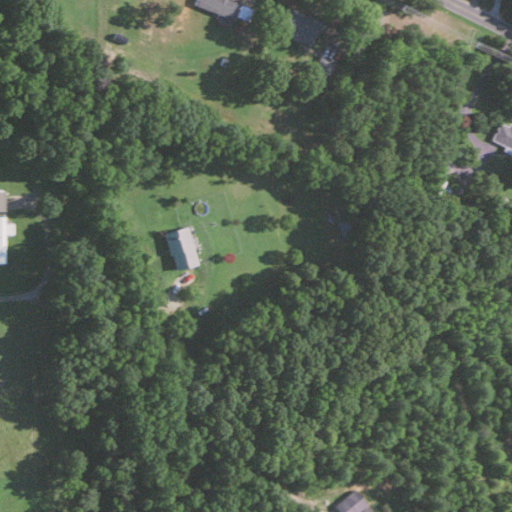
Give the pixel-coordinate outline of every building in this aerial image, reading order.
[(235,2),(229,0),(190,0),(189,3),(229,19),(235,2)] [(305,45),(312,30),(317,32),(321,23),(285,6),(275,26),(288,32),(286,36),(305,45)] [(331,59),(317,53),(309,71),(323,77),(331,59)] [(487,141),(511,149),(511,124),(504,121),(503,124),(494,121),(487,141)] [(0,250),(0,233),(8,233),(8,222),(0,222),(0,215),(0,214),(0,250)] [(192,264),(184,226),(160,231),(168,269),(192,264)] [(352,511),(363,503),(350,488),(330,506),(335,511),(352,511)]
